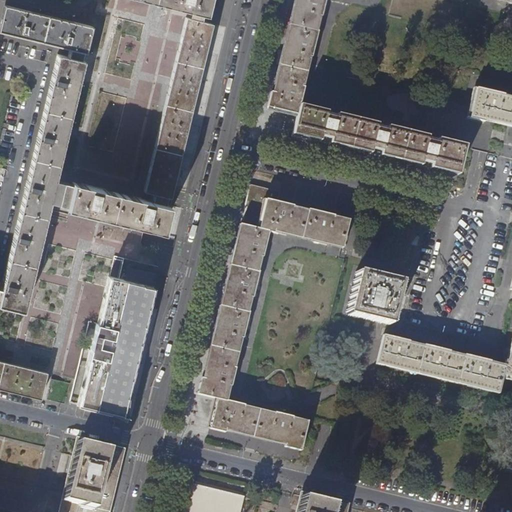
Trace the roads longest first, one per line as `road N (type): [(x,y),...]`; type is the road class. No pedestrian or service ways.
road 1 (residential): [(152,445),(226,150)]
road 2 (residential): [(152,445),(421,511)]
road 3 (residential): [(226,150),(491,209)]
road 4 (residential): [(0,57),(36,67),(0,229)]
road 5 (residential): [(0,409),(152,445)]
road 6 (residential): [(226,150),(262,0)]
road 7 (unknown): [(459,202),(431,314),(446,334)]
